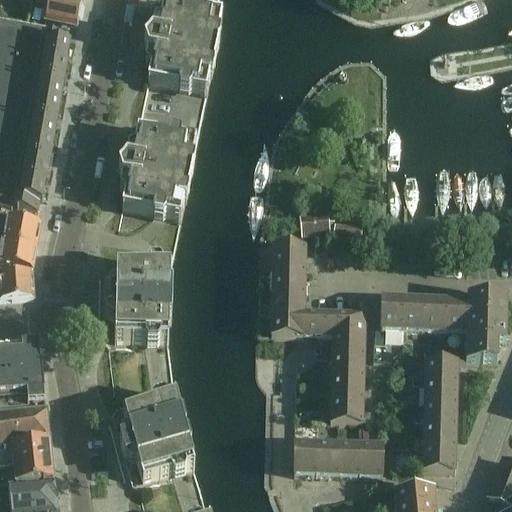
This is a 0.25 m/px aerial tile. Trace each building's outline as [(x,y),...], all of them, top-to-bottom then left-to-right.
[(14,0),(48,7),(46,17),(45,25),(75,32),(82,0),(14,0)] [(150,74),(147,88),(205,100),(221,24),(162,12),(160,26),(154,28),(152,38),(151,37),(151,39),(145,46),(144,50),(147,59),(147,60),(145,70),(150,74)] [(0,209),(12,212),(43,37),(44,31),(0,23),(0,209)] [(44,31),(43,37),(12,212),(37,216),(39,205),(42,205),(45,186),(46,186),(67,67),(70,47),(68,46),(69,41),(43,37),(44,31)] [(173,225),(180,226),(195,150),(137,138),(134,152),(128,154),(126,164),(125,165),(119,172),(119,176),(121,185),(121,186),(119,196),(124,200),(121,214),(123,215),(155,221),(173,225)] [(302,243),(330,239),(327,220),(299,224),(302,243)] [(0,234),(3,236),(2,245),(36,251),(39,227),(0,221),(0,234)] [(334,230),(333,242),(360,245),(361,233),(334,230)] [(0,269),(32,274),(36,251),(2,245),(0,245),(0,248),(0,269)] [(273,254),(272,277),(304,278),(305,255),(273,254)] [(168,351),(170,276),(164,276),(148,275),(125,275),(116,275),(115,298),(115,306),(106,306),(106,305),(104,305),(103,318),(105,318),(105,317),(115,318),(114,349),(131,350),(148,350),(168,351)] [(0,306),(33,304),(31,278),(9,279),(8,277),(0,277),(0,306)] [(272,277),(272,298),(304,299),(304,278),(272,277)] [(272,298),(271,320),(303,321),(303,319),(304,299),(272,298)] [(466,340),(465,369),(496,370),(496,349),(505,349),(505,336),(506,304),(467,303),(467,307),(466,340)] [(380,321),(380,338),(383,338),(402,338),(403,306),(381,305),(380,321)] [(403,306),(402,338),(423,339),(424,306),(403,306)] [(424,306),(423,339),(445,339),(446,307),(424,306)] [(446,307),(445,339),(466,340),(467,307),(446,307)] [(311,343),(315,343),(318,343),(332,344),(364,345),(364,321),(316,320),(312,320),(303,319),(303,321),(303,343),(311,343)] [(303,343),(303,321),(271,320),(271,343),(303,343)] [(373,337),(373,349),(383,349),(383,338),(380,338),(373,337)] [(332,344),(331,365),(363,366),(364,345),(332,344)] [(0,422),(45,418),(36,352),(0,354),(0,422)] [(331,365),(331,387),(363,388),(363,366),(331,365)] [(425,368),(424,391),(456,391),(457,369),(425,368)] [(331,387),(330,408),(362,409),(363,388),(331,387)] [(424,391),(423,412),(456,413),(456,391),(424,391)] [(171,481),(194,474),(174,402),(122,417),(127,433),(131,447),(122,450),(122,449),(120,449),(123,462),(125,461),(134,458),(142,489),(157,484),(171,481)] [(330,408),(330,430),(362,431),(362,409),(330,408)] [(423,412),(423,434),(455,435),(456,413),(423,412)] [(0,422),(0,446),(48,441),(45,418),(0,422)] [(423,434),(422,455),(454,456),(455,435),(423,434)] [(0,469),(13,468),(51,464),(48,441),(0,446),(0,458),(1,464),(0,464),(0,469)] [(293,481),(316,482),(317,450),(294,449),(293,481)] [(316,482),(337,482),(338,450),(317,450),(316,482)] [(337,482),(359,483),(360,451),(338,450),(337,482)] [(382,451),(360,451),(359,483),(382,484),(382,451)] [(454,479),(454,456),(422,455),(422,478),(454,479)] [(13,468),(13,471),(15,490),(53,488),(51,464),(13,468)] [(511,469),(503,466),(496,485),(511,490),(511,469)] [(511,511),(511,490),(496,485),(488,503),(511,511)] [(56,511),(55,504),(53,488),(8,491),(9,511),(56,511)] [(435,511),(434,495),(393,498),(394,511),(435,511)]
